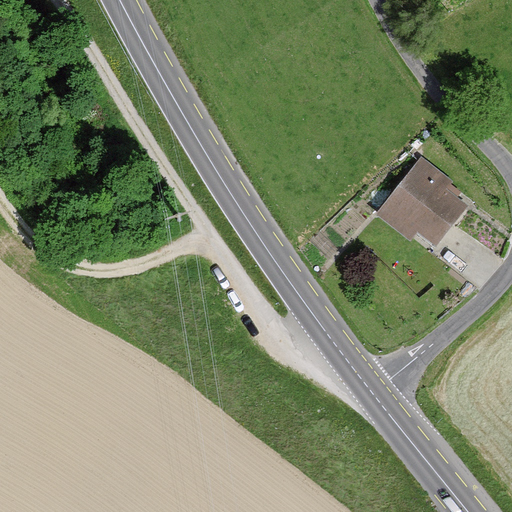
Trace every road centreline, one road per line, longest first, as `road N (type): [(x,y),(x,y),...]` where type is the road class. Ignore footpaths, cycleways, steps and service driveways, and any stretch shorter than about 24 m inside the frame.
road 1 (secondary): [(119,0),(231,194),(371,392)]
road 2 (track): [(338,350),(292,343),(266,322),(58,0)]
road 3 (track): [(207,234),(155,258),(86,269),(57,259),(28,235),(0,194)]
road 4 (unclassified): [(375,0),(427,80),(511,171)]
road 5 (unclassified): [(511,266),(371,392)]
road 6 (secondary): [(371,392),(466,511)]
